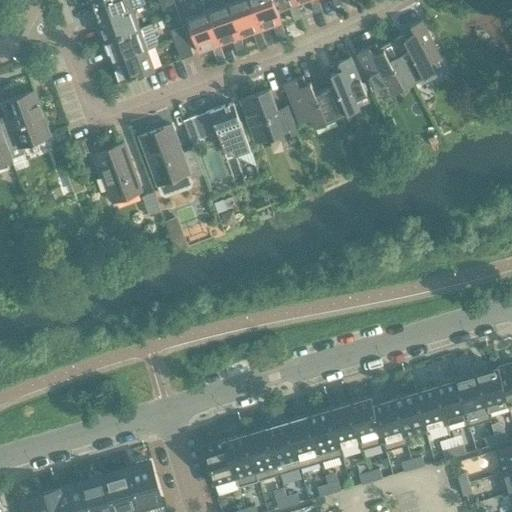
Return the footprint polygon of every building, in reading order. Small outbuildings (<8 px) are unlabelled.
[(130,0),(90,0),(98,20),(133,7),(132,3),(130,0)] [(172,0),(158,0),(163,11),(175,7),(172,0)] [(250,0),(231,0),(228,1),(241,37),(252,33),(257,46),(264,43),(259,30),(261,30),(250,0)] [(278,12),(272,0),(250,0),(261,30),(272,26),(277,39),(285,36),(276,13),(278,12)] [(301,18),(296,5),(298,5),(295,0),(272,0),(278,12),(289,8),(293,20),(301,18)] [(295,0),(298,5),(309,1),(314,13),(321,11),(316,0),(295,0)] [(241,37),(228,1),(207,9),(220,44),(232,40),(237,54),(244,51),(239,38),(241,37)] [(140,28),(140,27),(134,11),(133,7),(98,20),(105,41),(140,28)] [(223,58),(218,45),(220,44),(207,9),(186,17),(199,52),(211,48),(216,61),(223,58)] [(404,36),(393,42),(413,82),(436,70),(445,65),(441,56),(421,19),(405,28),(408,34),(404,36)] [(140,27),(140,28),(105,41),(113,61),(147,48),(147,47),(159,42),(151,23),(140,27)] [(174,38),(174,39),(186,34),(183,25),(171,30),(174,38)] [(186,34),(174,39),(181,59),(194,55),(186,34)] [(376,43),(358,52),(378,90),(388,85),(393,92),(413,82),(393,42),(379,49),(376,43)] [(120,81),(155,69),(147,48),(113,61),(120,81)] [(331,72),(335,83),(324,88),(336,118),(360,109),(356,100),(366,95),(350,56),(332,63),(335,70),(331,72)] [(311,118),(314,127),(336,118),(324,88),(314,92),(309,81),(305,82),(302,76),(284,83),(300,123),(311,118)] [(34,89),(2,101),(9,121),(0,124),(0,126),(11,158),(25,153),(22,145),(50,134),(34,89)] [(256,140),(282,131),(284,137),(297,132),(287,106),(277,110),(269,89),(241,99),(256,140)] [(251,149),(233,102),(210,110),(183,120),(191,141),(218,131),(225,150),(237,155),(251,149)] [(393,119),(387,121),(393,137),(399,134),(393,119)] [(182,152),(172,124),(139,136),(160,194),(165,196),(190,187),(192,182),(190,176),(201,172),(193,148),(182,152)] [(0,163),(12,159),(11,158),(0,126),(0,163)] [(83,141),(72,145),(77,157),(87,153),(83,141)] [(124,142),(95,152),(113,202),(142,192),(124,142)] [(25,153),(11,158),(12,159),(16,171),(29,166),(25,153)] [(152,192),(141,196),(149,216),(160,212),(152,192)] [(223,200),(213,204),(217,214),(227,210),(223,200)] [(164,221),(175,251),(180,249),(169,219),(164,221)] [(84,254),(83,257),(83,260),(85,262),(87,264),(89,264),(92,264),(95,263),(96,261),(97,258),(97,255),(95,253),(93,251),(90,250),(88,251),(85,252),(84,254)] [(511,361),(497,366),(508,404),(511,402),(511,361)] [(497,366),(476,372),(487,410),(489,410),(508,404),(497,366)] [(476,372),(455,378),(467,417),(465,417),(468,426),(491,419),(489,410),(487,410),(476,372)] [(455,378),(435,385),(446,423),(465,417),(467,417),(455,378)] [(435,385),(414,391),(425,429),(446,423),(435,385)] [(414,391),(393,397),(404,435),(406,434),(425,429),(414,391)] [(360,439),(358,440),(361,449),(383,443),(384,442),(372,403),(373,403),(371,395),(349,402),(360,439)] [(393,397),(373,403),(372,403),(384,442),(383,443),(385,450),(409,443),(406,434),(404,435),(393,397)] [(339,446),(340,445),(358,440),(360,439),(349,402),(328,408),(339,446)] [(307,414),(321,461),(343,454),(340,445),(339,446),(328,408),(307,414)] [(307,414),(286,420),(300,467),(321,461),(307,414)] [(266,426),(279,473),(300,467),(286,420),(266,426)] [(266,426),(245,433),(256,470),(255,471),(257,480),(279,473),(266,426)] [(505,431),(494,434),(497,443),(507,440),(505,431)] [(245,433),(224,439),(235,476),(255,471),(256,470),(245,433)] [(494,434),(484,437),(487,446),(497,443),(494,434)] [(235,476),(224,439),(202,445),(213,483),(235,476)] [(455,455),(466,452),(463,443),(453,446),(455,455)] [(511,468),(511,444),(497,449),(503,471),(511,468)] [(445,458),(455,455),(453,446),(442,449),(445,458)] [(414,467),(424,464),(422,455),(411,459),(414,467)] [(136,466),(127,469),(138,506),(161,499),(149,458),(134,462),(136,466)] [(404,471),(414,467),(411,459),(401,462),(404,471)] [(113,473),(104,476),(114,511),(117,511),(138,506),(127,469),(127,468),(112,472),(113,473)] [(372,480),(382,477),(379,468),(369,471),(372,480)] [(511,491),(511,468),(503,471),(510,492),(511,491)] [(361,483),(372,480),(369,471),(359,474),(361,483)] [(469,482),(465,471),(457,474),(460,484),(469,482)] [(90,480),(81,483),(89,511),(114,511),(104,476),(103,472),(88,476),(90,480)] [(338,480),(328,484),(330,492),(341,489),(338,480)] [(67,487),(58,489),(64,511),(89,511),(81,483),(81,481),(66,486),(67,487)] [(472,492),(469,482),(460,484),(463,495),(472,492)] [(330,492),(328,484),(317,487),(320,496),(330,492)] [(64,511),(58,489),(57,488),(33,496),(37,511),(64,511)] [(297,493),(286,496),(289,505),(299,502),(297,493)] [(286,496),(276,499),(279,508),(289,505),(286,496)]
